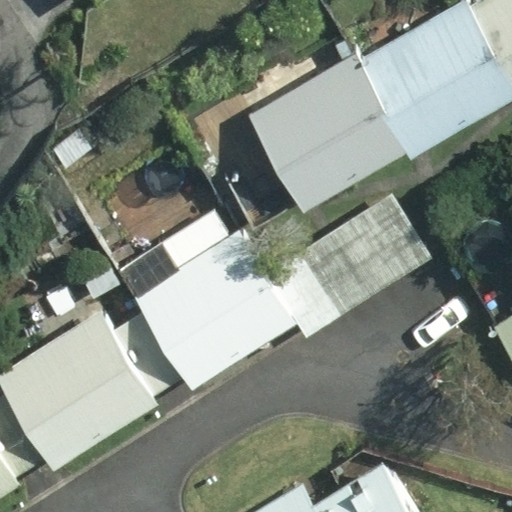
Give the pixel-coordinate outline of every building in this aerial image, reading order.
[(511,0),(497,0),(467,19),(511,89),(511,0)] [(498,92),(443,7),(353,64),(407,149),(498,92)] [(388,142),(339,64),(240,126),(290,204),(388,142)] [(281,319),(229,237),(123,304),(176,386),(281,319)] [(150,398),(95,313),(0,372),(0,408),(38,468),(150,398)] [(511,313),(480,334),(511,384),(511,313)] [(0,487),(12,480),(0,460),(0,487)] [(405,511),(372,460),(289,511),(405,511)]
